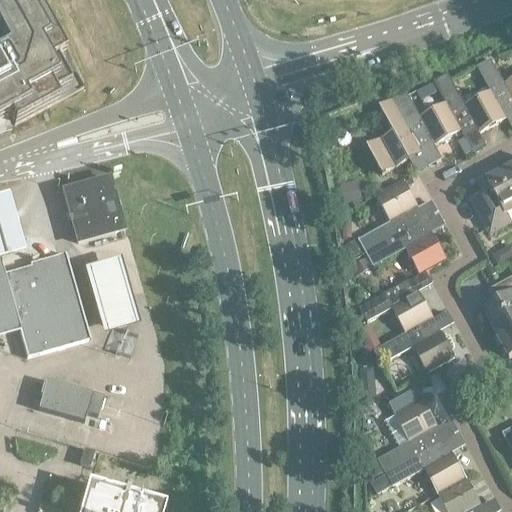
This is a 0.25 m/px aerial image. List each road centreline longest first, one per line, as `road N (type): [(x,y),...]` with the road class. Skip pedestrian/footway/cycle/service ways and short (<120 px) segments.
road 1 (residential): [(509,511),(470,426),(485,370),(442,276),(471,259),(440,194),(511,157)]
road 2 (secondary): [(313,511),(303,353),(256,104)]
road 3 (secondary): [(186,125),(232,282),(251,511)]
road 4 (tertiary): [(256,104),(336,79),(403,40)]
road 5 (tertiary): [(403,40),(351,43),(247,75)]
road 6 (unclassified): [(176,97),(82,126),(52,155)]
road 7 (unclassified): [(52,155),(186,125)]
